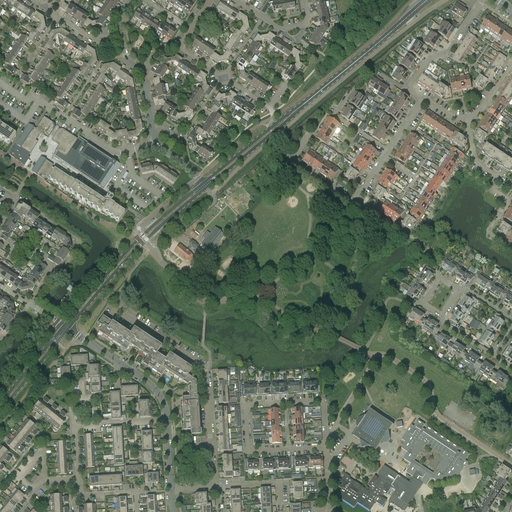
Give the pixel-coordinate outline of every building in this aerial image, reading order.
[(14,5),(12,8),(17,11),(22,3),(18,0),(14,5)] [(188,3),(183,0),(178,8),(183,11),(188,3)] [(279,12),(276,0),(271,0),(272,1),(269,2),(270,6),(272,6),(273,13),(279,12)] [(64,1),(60,2),(61,6),(59,8),(65,12),(69,7),(64,4),(64,1)] [(104,6),(112,11),(115,6),(107,1),(104,6)] [(221,1),(216,9),(221,12),(226,4),(221,1)] [(452,12),(457,15),(464,5),(460,3),(458,2),(452,12)] [(22,3),(17,11),(21,14),(27,6),(22,3)] [(193,6),(188,3),(183,11),(188,14),(193,6)] [(71,4),(69,7),(65,12),(70,15),(75,8),(71,4)] [(230,7),(226,4),(221,12),(225,15),(230,7)] [(466,7),(464,5),(457,15),(462,19),(467,11),(464,9),(466,7)] [(27,6),(21,14),(26,17),(31,9),(27,6)] [(104,6),(101,10),(109,15),(112,11),(104,6)] [(230,7),(225,15),(230,18),(235,10),(230,7)] [(75,8),(70,15),(75,18),(80,11),(75,8)] [(31,9),(26,17),(31,20),(33,17),(32,17),(36,12),(31,9)] [(99,9),(96,14),(98,15),(101,17),(106,20),(109,15),(101,10),(99,9)] [(143,13),(138,10),(133,17),(137,21),(143,13)] [(239,13),(235,10),(230,18),(234,21),(236,18),(239,13)] [(80,11),(75,18),(79,21),(84,14),(80,11)] [(32,17),(33,17),(39,22),(39,23),(44,22),(43,17),(44,16),(40,13),(39,15),(36,12),(32,17)] [(143,13),(137,21),(142,24),(147,16),(143,13)] [(239,13),(236,18),(243,23),(243,24),(248,23),(247,18),(248,17),(244,14),(242,15),(239,13)] [(84,14),(79,21),(84,24),(87,20),(89,17),(84,14)] [(485,29),(492,18),(488,15),(481,26),(485,29)] [(147,16),(142,24),(146,27),(152,19),(147,16)] [(98,21),(95,22),(95,25),(99,25),(102,26),(106,20),(101,17),(98,21)] [(492,18),(485,29),(489,31),(496,21),(492,18)] [(152,19),(146,27),(151,30),(156,22),(152,19)] [(95,22),(92,22),(87,20),(84,24),(90,29),(92,26),(95,25),(95,22)] [(496,21),(489,31),(493,34),(500,24),(496,21)] [(44,22),(39,23),(40,24),(35,31),(40,34),(41,34),(42,31),(44,32),(47,28),(45,27),(44,22)] [(156,22),(151,30),(156,33),(157,31),(157,30),(161,25),(160,25),(156,22)] [(157,30),(157,31),(161,33),(166,26),(162,22),(160,25),(161,25),(157,30)] [(445,22),(441,28),(452,35),(453,32),(455,29),(452,28),(445,22)] [(249,28),(248,23),(243,24),(243,26),(239,32),(244,35),(246,32),(247,33),(250,29),(249,28)] [(327,24),(321,25),(321,28),(320,29),(320,30),(326,33),(328,29),(327,24)] [(500,24),(493,34),(497,37),(504,26),(500,24)] [(166,26),(161,33),(166,36),(171,29),(166,26)] [(501,39),(508,29),(504,26),(497,37),(501,39)] [(57,30),(58,35),(59,35),(66,39),(69,34),(66,32),(67,31),(63,28),(62,30),(57,30)] [(323,38),(326,33),(320,30),(320,29),(318,28),(315,33),(323,38)] [(450,37),(452,35),(441,28),(438,33),(446,38),(448,40),(450,37)] [(35,31),(33,29),(29,34),(37,39),(39,37),(41,38),(43,35),(41,34),(40,34),(35,31)] [(171,29),(166,36),(170,39),(176,32),(171,29)] [(474,37),(476,34),(477,32),(472,29),(466,38),(474,43),(477,39),(474,37)] [(505,42),(511,32),(511,31),(508,29),(501,39),(505,42)] [(56,36),(58,35),(57,30),(52,31),(50,30),(48,35),(49,36),(47,38),(47,39),(52,42),(56,36)] [(241,40),(244,35),(239,32),(236,30),(233,35),(241,40)] [(427,37),(439,45),(441,43),(438,41),(440,38),(430,31),(427,37)] [(267,35),(263,36),(264,40),(267,39),(272,42),(275,37),(269,33),(267,35)] [(320,42),(323,38),(315,33),(312,37),(320,42)] [(27,38),(26,38),(30,40),(29,41),(34,44),(36,46),(38,43),(37,42),(37,43),(36,43),(35,42),(37,39),(29,34),(27,38)] [(64,42),(68,45),(74,38),(69,34),(66,39),(64,42)] [(16,40),(16,41),(25,47),(28,49),(30,47),(25,44),(26,42),(28,43),(29,41),(30,40),(26,38),(27,38),(22,35),(18,41),(16,40)] [(238,45),(241,40),(233,35),(230,39),(238,45)] [(264,40),(263,36),(260,37),(257,35),(253,41),(258,45),(261,40),(264,40)] [(45,41),(44,44),(52,49),(55,44),(52,42),(47,39),(47,38),(45,37),(43,40),(45,41)] [(280,40),(275,37),(272,42),(270,45),(275,48),(280,40)] [(316,47),(320,42),(312,37),(309,42),(316,47)] [(427,37),(423,42),(426,43),(433,48),(435,46),(438,48),(439,45),(427,37)] [(74,38),(68,45),(73,48),(78,40),(74,38)] [(201,41),(196,38),(191,46),(196,49),(201,41)] [(463,42),(472,47),(474,43),(466,38),(463,42)] [(238,45),(230,39),(227,44),(235,49),(238,45)] [(414,39),(411,44),(413,46),(423,53),(425,50),(422,49),(424,46),(417,41),(414,39)] [(73,48),(77,51),(83,43),(78,40),(73,48)] [(279,51),(284,43),(280,40),(275,48),(279,51)] [(17,43),(13,49),(21,54),(22,51),(21,50),(22,49),(26,52),(28,50),(25,47),(16,41),(15,42),(17,43)] [(200,52),(206,44),(201,41),(196,49),(200,52)] [(261,47),(258,45),(253,41),(250,46),(258,51),(261,47)] [(461,46),(469,51),(472,47),(463,42),(461,46)] [(83,43),(77,51),(82,54),(84,52),(84,51),(87,47),(83,43)] [(284,54),(289,46),(284,43),(279,51),(284,54)] [(40,44),(38,47),(41,49),(41,48),(42,49),(45,51),(46,51),(49,53),(52,49),(44,44),(42,47),(41,46),(41,45),(40,44)] [(210,47),(206,44),(200,52),(205,55),(210,47)] [(232,54),(235,49),(227,44),(224,49),(227,51),(232,54)] [(250,46),(247,51),(255,56),(257,57),(260,53),(258,51),(250,46)] [(288,57),(290,54),(293,49),(289,46),(284,54),(288,57)] [(410,51),(409,53),(412,55),(413,54),(420,58),(423,53),(413,46),(410,51)] [(458,50),(466,55),(469,51),(461,46),(458,50)] [(91,56),(91,57),(96,56),(95,51),(96,50),(92,47),(91,49),(87,47),(84,51),(84,52),(91,56)] [(210,58),(213,53),(215,50),(210,47),(205,55),(210,58)] [(7,54),(7,55),(16,61),(16,60),(19,62),(21,60),(16,57),(17,56),(19,57),(21,54),(13,49),(9,55),(7,54)] [(294,57),(295,60),(299,60),(298,56),(300,53),(293,49),(290,54),(294,57)] [(455,54),(464,59),(466,55),(458,50),(455,54)] [(40,53),(38,55),(42,58),(41,58),(50,64),(51,63),(49,62),(54,56),(49,53),(46,51),(45,51),(44,54),(45,55),(44,56),(40,53)] [(229,57),(232,54),(227,51),(222,57),(221,57),(222,62),(227,61),(228,62),(231,58),(229,57)] [(255,56),(247,51),(244,55),(252,60),(255,56)] [(220,58),(213,53),(210,58),(213,60),(212,62),(216,65),(217,63),(222,62),(221,57),(220,58)] [(404,60),(414,66),(416,64),(413,62),(415,59),(411,56),(412,55),(409,53),(404,60)] [(504,63),(506,59),(498,53),(495,57),(504,63)] [(452,58),(461,64),(464,59),(455,54),(452,58)] [(8,56),(4,63),(8,66),(11,68),(12,67),(13,65),(12,64),(13,62),(17,65),(19,63),(15,61),(16,61),(7,55),(6,55),(8,56)] [(252,60),(244,55),(241,60),(246,63),(249,65),(252,60)] [(38,56),(37,58),(41,61),(40,63),(39,62),(37,65),(45,70),(48,64),(50,65),(50,64),(41,58),(38,56)] [(96,56),(91,57),(91,59),(87,65),(92,69),(92,68),(94,65),(95,66),(98,62),(97,61),(96,56)] [(170,59),(171,62),(174,62),(179,65),(182,60),(176,56),(174,58),(170,59)] [(504,63),(495,57),(492,61),(501,67),(504,63)] [(164,58),(160,64),(165,67),(168,63),(171,62),(170,59),(167,60),(164,58)] [(414,66),(404,60),(402,58),(399,62),(399,64),(401,64),(401,65),(408,70),(410,67),(413,69),(414,66)] [(187,63),(182,60),(179,65),(177,67),(182,71),(187,63)] [(246,63),(241,60),(237,66),(239,68),(240,71),(244,71),(243,68),(246,63)] [(296,64),(293,68),(298,71),(299,72),(301,74),(302,72),(299,69),(302,65),(299,63),(299,60),(295,60),(295,61),(296,64)] [(498,71),(501,67),(492,61),(490,65),(498,71)] [(117,74),(121,69),(117,66),(118,65),(114,62),(113,64),(108,65),(109,69),(111,69),(117,74)] [(84,63),(81,68),(89,73),(90,71),(92,73),(94,69),(92,68),(92,69),(87,65),(84,63)] [(187,63),(182,71),(186,74),(191,66),(187,63)] [(160,64),(157,69),(165,74),(168,69),(165,67),(160,64)] [(31,67),(29,69),(33,71),(32,72),(41,78),(42,77),(41,76),(45,70),(37,65),(35,67),(36,68),(35,70),(31,67)] [(108,70),(109,69),(108,65),(103,66),(102,65),(99,69),(101,70),(99,73),(98,73),(103,76),(108,70)] [(496,75),(498,71),(490,65),(487,69),(496,75)] [(5,73),(5,74),(11,78),(15,72),(16,73),(16,74),(17,74),(19,71),(17,70),(16,70),(15,69),(12,67),(11,68),(8,66),(5,70),(7,71),(5,73)] [(196,69),(191,66),(186,74),(191,77),(196,69)] [(290,66),(287,71),(295,76),(298,71),(293,68),(290,66)] [(396,67),(393,71),(405,80),(407,77),(404,75),(406,73),(399,68),(398,68),(397,67),(396,67)] [(78,72),(78,73),(81,75),(84,77),(85,78),(87,80),(89,77),(88,76),(88,77),(87,77),(87,76),(89,73),(81,68),(78,72)] [(68,74),(67,75),(76,81),(77,81),(80,83),(81,81),(77,78),(78,77),(79,77),(81,75),(78,73),(78,72),(73,69),(69,75),(68,74)] [(125,72),(121,69),(117,74),(115,76),(120,79),(125,72)] [(155,74),(158,76),(161,78),(162,79),(165,74),(157,69),(154,74),(155,74)] [(196,69),(191,77),(195,80),(197,77),(201,72),(196,69)] [(493,79),(496,75),(487,69),(484,73),(493,79)] [(29,70),(28,72),(32,75),(31,76),(30,75),(28,78),(31,80),(35,84),(35,83),(39,77),(41,78),(32,72),(29,70)] [(98,73),(99,73),(97,71),(95,74),(97,76),(95,78),(103,83),(106,78),(103,76),(98,73)] [(244,71),(240,71),(241,75),(239,78),(245,82),(249,77),(244,74),(244,71)] [(287,71),(282,78),(286,81),(288,78),(292,81),(295,76),(287,71)] [(393,71),(390,76),(392,78),(399,83),(401,80),(404,82),(405,80),(393,71)] [(130,75),(125,72),(120,79),(125,83),(126,81),(125,81),(128,77),(130,75)] [(207,76),(201,72),(197,77),(202,80),(202,83),(206,82),(205,79),(207,76)] [(22,76),(18,82),(25,87),(26,84),(28,85),(31,80),(28,78),(25,76),(23,75),(24,74),(21,73),(19,76),(20,77),(21,76),(22,76)] [(424,73),(417,84),(421,87),(428,76),(424,73)] [(490,83),(493,79),(484,73),(482,77),(490,83),(491,83),(490,83)] [(249,77),(245,82),(250,85),(255,77),(250,74),(249,77)] [(68,77),(64,83),(72,88),(74,85),(73,84),(74,83),(78,86),(79,84),(76,82),(76,81),(67,75),(67,76),(68,77)] [(428,76),(421,87),(425,89),(432,79),(428,76)] [(491,83),(490,83),(482,77),(480,76),(476,82),(473,81),(472,83),(473,83),(473,84),(472,84),(473,88),(474,87),(476,85),(482,90),(486,85),(487,85),(488,83),(490,84),(491,83)] [(128,90),(134,89),(133,85),(135,84),(134,79),(132,80),(128,77),(125,81),(126,81),(127,82),(128,89),(128,90)] [(255,77),(250,85),(254,88),(260,80),(255,77)] [(368,86),(374,89),(380,79),(378,77),(376,80),(373,78),(368,86)] [(92,78),(90,81),(92,83),(94,84),(97,86),(97,85),(100,87),(103,83),(95,78),(93,81),(92,80),(93,79),(92,78)] [(383,81),(380,79),(374,89),(379,93),(384,85),(381,83),(383,81)] [(432,79),(425,89),(426,90),(429,92),(436,81),(432,79)] [(260,80),(254,88),(259,91),(264,83),(260,80)] [(436,81),(429,92),(430,92),(433,95),(435,92),(440,84),(436,81)] [(203,86),(200,91),(205,94),(208,96),(212,90),(209,88),(207,86),(206,85),(206,82),(202,83),(203,86)] [(59,88),(58,89),(67,95),(68,94),(71,96),(72,94),(68,92),(69,90),(70,91),(72,88),(64,83),(60,89),(59,88)] [(264,83),(259,91),(264,94),(266,90),(268,92),(271,88),(264,83)] [(433,95),(434,96),(435,94),(437,95),(438,94),(440,96),(443,98),(447,91),(450,92),(451,92),(450,89),(449,88),(450,87),(448,86),(446,88),(441,85),(440,84),(441,84),(440,84),(435,92),(433,95)] [(91,88),(90,90),(93,92),(102,98),(102,97),(101,96),(105,90),(100,87),(97,85),(97,86),(95,88),(97,89),(96,90),(91,88)] [(379,93),(377,95),(382,98),(384,96),(386,97),(390,92),(388,91),(389,89),(384,85),(379,93)] [(511,88),(506,85),(503,89),(511,94),(511,88)] [(59,90),(55,97),(60,100),(63,102),(63,101),(65,99),(64,98),(65,97),(69,99),(70,97),(67,95),(58,89),(59,90)] [(194,93),(202,99),(205,94),(200,91),(197,89),(194,93)] [(511,98),(511,94),(503,89),(501,93),(511,100),(511,98)] [(89,90),(88,93),(92,95),(91,97),(90,96),(88,99),(96,104),(100,98),(101,99),(102,98),(93,92),(93,93),(89,90)] [(351,96),(362,103),(364,105),(367,100),(355,91),(351,96)] [(233,101),(236,96),(230,92),(228,94),(225,95),(225,98),(228,98),(233,101)] [(194,93),(191,98),(199,103),(202,99),(194,93)] [(398,98),(408,105),(410,102),(407,100),(409,98),(401,93),(398,98)] [(501,93),(498,97),(508,104),(511,100),(501,93)] [(225,98),(225,95),(221,96),(218,94),(214,100),(219,103),(222,99),(225,98)] [(236,107),(241,99),(236,96),(233,101),(231,103),(236,107)] [(364,105),(362,103),(351,96),(350,99),(352,101),(351,103),(360,110),(364,105)] [(163,102),(162,97),(156,98),(158,105),(161,105),(162,105),(164,107),(166,104),(163,102)] [(506,108),(508,104),(498,97),(495,101),(506,108)] [(188,102),(196,108),(199,103),(191,98),(188,102)] [(395,103),(402,108),(404,106),(406,107),(408,105),(398,98),(395,103)] [(82,101),(81,103),(84,105),(84,106),(93,112),(93,111),(92,110),(96,104),(88,99),(86,102),(88,103),(87,104),(82,101)] [(240,110),(245,102),(241,99),(236,107),(240,110)] [(58,105),(56,108),(63,112),(67,106),(68,107),(67,108),(68,108),(70,105),(68,104),(66,103),(63,101),(63,102),(60,100),(57,104),(58,105)] [(219,103),(214,100),(211,105),(219,110),(222,105),(219,103)] [(503,112),(506,108),(495,101),(492,105),(503,112)] [(185,107),(188,109),(193,112),(196,108),(188,102),(185,107)] [(245,102),(240,110),(245,113),(250,105),(245,102)] [(161,111),(166,114),(171,106),(166,103),(166,104),(164,107),(161,111)] [(391,108),(401,115),(403,112),(400,111),(402,108),(395,103),(391,108)] [(80,104),(79,106),(83,109),(82,110),(81,109),(79,112),(82,115),(87,118),(91,112),(92,112),(93,112),(84,106),(80,104)] [(216,114),(219,110),(211,105),(208,110),(209,110),(212,112),(213,113),(213,112),(216,114)] [(255,108),(250,105),(245,113),(252,117),(254,113),(252,111),(255,108)] [(501,116),(503,112),(492,105),(490,109),(501,116)] [(176,109),(171,106),(166,114),(171,117),(174,112),(176,109)] [(343,109),(353,116),(356,111),(349,106),(347,109),(344,107),(343,109)] [(73,111),(70,116),(76,121),(78,118),(79,119),(82,115),(79,112),(77,110),(75,109),(73,107),(71,110),(72,111),(72,110),(73,110),(73,111)] [(388,113),(387,115),(391,117),(392,116),(394,118),(395,118),(398,120),(400,118),(401,115),(391,108),(388,113)] [(185,113),(182,114),(182,118),(186,117),(189,118),(193,112),(188,109),(185,113)] [(349,121),(353,116),(343,109),(341,112),(344,114),(342,117),(349,121)] [(501,116),(490,109),(487,113),(498,120),(501,122),(503,118),(501,116)] [(428,111),(421,121),(425,124),(432,114),(428,111)] [(171,117),(170,118),(169,119),(174,122),(177,121),(179,118),(182,118),(182,114),(178,115),(174,112),(171,117)] [(213,113),(210,117),(218,122),(221,117),(216,114),(213,112),(213,113)] [(500,121),(498,120),(487,113),(485,117),(495,124),(497,125),(500,121)] [(384,114),(380,119),(383,121),(393,128),(394,125),(396,122),(394,121),(393,120),(390,118),(391,117),(387,115),(386,116),(384,114)] [(436,116),(432,114),(425,124),(429,127),(436,116)] [(433,130),(440,119),(436,116),(429,127),(433,130)] [(37,127),(43,132),(50,121),(44,117),(37,127)] [(215,127),(218,122),(210,117),(207,121),(215,127)] [(337,128),(340,124),(329,117),(326,121),(337,128)] [(493,128),(495,124),(485,117),(482,121),(493,128)] [(444,122),(440,119),(433,130),(437,132),(444,122)] [(136,130),(135,131),(140,133),(142,129),(144,129),(143,124),(141,124),(140,120),(135,122),(136,130)] [(50,121),(43,132),(50,136),(55,128),(55,127),(54,124),(50,121)] [(95,129),(100,132),(105,124),(100,121),(95,129)] [(212,131),(215,127),(207,121),(204,126),(212,131)] [(324,125),(334,132),(337,128),(326,121),(324,125)] [(393,128),(383,121),(379,126),(387,131),(388,129),(391,130),(393,128)] [(490,132),(493,128),(482,121),(479,125),(490,132)] [(0,138),(4,141),(7,143),(8,142),(10,143),(16,134),(12,132),(13,131),(12,130),(0,122),(0,138)] [(441,135),(449,124),(444,122),(437,132),(441,135)] [(110,127),(105,124),(100,132),(105,135),(108,130),(110,127)] [(453,127),(449,124),(441,135),(445,138),(453,127)] [(29,125),(26,130),(36,136),(39,131),(36,129),(29,125)] [(321,129),(332,136),(334,132),(324,125),(321,129)] [(487,136),(490,132),(479,125),(477,129),(487,136)] [(208,136),(212,131),(204,126),(201,130),(204,132),(204,133),(208,136)] [(387,131),(379,126),(376,132),(386,138),(388,136),(385,134),(387,131)] [(193,132),(198,135),(201,137),(204,133),(204,132),(201,130),(200,130),(198,128),(196,127),(193,132)] [(457,129),(453,127),(445,138),(449,140),(457,129)] [(80,167),(85,159),(80,156),(88,143),(79,137),(77,139),(62,129),(59,130),(58,130),(53,138),(62,144),(54,156),(77,171),(80,168),(80,167)] [(319,133),(329,140),(332,136),(321,129),(319,133)] [(449,140),(454,143),(461,132),(457,129),(449,140)] [(483,142),(487,136),(477,129),(476,129),(475,130),(477,131),(476,133),(477,134),(473,139),(480,143),(477,148),(481,150),(485,144),(483,142)] [(33,141),(36,136),(26,130),(23,135),(33,141)] [(112,140),(116,139),(117,139),(116,134),(115,134),(114,134),(108,130),(105,135),(108,137),(107,138),(111,141),(112,140)] [(127,133),(128,139),(132,139),(132,140),(137,139),(137,138),(140,133),(135,131),(135,132),(127,133)] [(198,135),(193,132),(189,138),(191,140),(192,143),(196,143),(195,140),(198,135)] [(386,138),(376,132),(372,137),(380,142),(382,139),(384,141),(386,138)] [(319,133),(316,138),(326,145),(329,140),(319,133)] [(418,144),(423,138),(416,133),(414,135),(411,133),(408,137),(418,144)] [(459,135),(454,143),(460,147),(458,149),(463,152),(464,150),(462,148),(467,140),(462,137),(463,136),(461,134),(460,135),(459,135)] [(21,141),(31,148),(35,143),(33,141),(23,135),(20,139),(21,140),(21,141)] [(405,141),(416,148),(418,144),(408,137),(405,141)] [(28,153),(31,148),(21,141),(17,146),(28,153)] [(403,145),(413,152),(416,148),(405,141),(403,145)] [(489,141),(481,152),(486,155),(491,147),(489,145),(491,142),(489,141)] [(368,142),(364,148),(374,155),(377,151),(373,149),(375,146),(368,142)] [(88,143),(80,156),(85,159),(80,167),(80,168),(77,171),(102,188),(109,176),(111,177),(119,164),(88,143)] [(196,146),(196,143),(192,143),(193,147),(191,150),(197,154),(201,149),(196,146)] [(15,145),(12,149),(25,157),(28,153),(17,146),(15,145)] [(400,149),(410,156),(413,152),(403,145),(400,149)] [(201,149),(197,154),(202,157),(207,149),(203,146),(201,149)] [(491,147),(486,155),(487,155),(486,156),(488,158),(487,160),(488,160),(495,149),(491,147)] [(372,159),(374,155),(364,148),(361,152),(372,159)] [(461,159),(464,155),(453,148),(450,152),(461,159)] [(499,152),(494,160),(498,163),(505,152),(507,149),(504,148),(503,150),(501,153),(499,152)] [(12,149),(9,155),(24,165),(28,160),(25,157),(12,149)] [(214,154),(207,149),(202,157),(207,160),(209,157),(212,158),(214,154)] [(315,154),(308,149),(304,156),(306,158),(304,162),(308,164),(315,154)] [(397,153),(408,160),(410,156),(400,149),(397,153)] [(495,149),(488,160),(488,161),(490,159),(492,161),(493,159),(494,160),(499,152),(495,149)] [(505,152),(498,163),(502,165),(507,157),(505,156),(507,153),(509,151),(507,149),(505,152)] [(359,151),(356,155),(359,157),(369,163),(372,159),(361,152),(359,151)] [(458,163),(461,159),(450,152),(448,156),(458,163)] [(398,160),(397,162),(403,167),(408,160),(397,153),(394,157),(398,160)] [(315,154),(308,164),(312,167),(319,156),(315,154)] [(319,156),(312,167),(316,170),(323,159),(319,156)] [(448,156),(445,160),(456,167),(458,163),(448,156)] [(366,167),(369,163),(359,157),(356,160),(366,167)] [(507,157),(502,165),(503,166),(502,167),(504,169),(503,170),(504,171),(511,160),(507,157)] [(442,158),(439,162),(442,164),(453,171),(456,167),(445,160),(442,158)] [(323,159),(316,170),(320,172),(327,162),(323,159)] [(353,159),(351,163),(353,165),(364,171),(366,167),(356,160),(353,159)] [(48,178),(54,169),(41,160),(33,173),(44,180),(46,176),(48,178)] [(327,162),(320,172),(324,175),(331,164),(327,162)] [(151,163),(140,166),(142,175),(155,172),(173,185),(178,177),(160,165),(159,165),(156,163),(151,164),(151,163)] [(331,164),(324,175),(328,178),(335,167),(331,164)] [(450,175),(453,171),(442,164),(440,168),(450,175)] [(353,165),(351,169),(361,176),(361,175),(364,171),(353,165)] [(335,167),(328,178),(332,180),(335,176),(337,178),(341,171),(335,167)] [(448,179),(450,175),(440,168),(437,172),(448,179)] [(54,169),(48,178),(50,179),(50,180),(53,182),(58,186),(64,189),(69,193),(74,196),(80,200),(85,203),(90,207),(93,209),(95,210),(96,210),(101,214),(103,215),(106,217),(107,215),(113,219),(118,222),(124,212),(121,210),(121,209),(121,208),(111,202),(112,199),(111,198),(111,197),(110,197),(108,196),(107,198),(105,198),(104,200),(59,170),(58,170),(58,171),(54,169)] [(353,182),(355,179),(357,177),(358,178),(359,176),(361,177),(361,176),(351,169),(347,175),(344,173),(341,179),(343,180),(345,177),(353,182)] [(386,169),(384,173),(394,180),(397,176),(386,169)] [(445,183),(448,179),(437,172),(434,176),(443,182),(445,183)] [(392,184),(394,180),(384,173),(381,177),(392,184)] [(431,174),(428,178),(432,180),(440,186),(443,182),(434,176),(431,174)] [(389,188),(392,184),(381,177),(378,181),(389,188)] [(440,186),(432,180),(429,184),(437,190),(440,186)] [(386,192),(389,188),(378,181),(376,185),(386,192)] [(435,194),(437,190),(429,184),(426,188),(435,194)] [(373,195),(385,204),(387,201),(382,198),(386,192),(376,185),(375,185),(375,186),(376,187),(375,189),(376,190),(373,195)] [(437,195),(435,194),(426,188),(424,192),(434,199),(437,195)] [(434,199),(424,192),(421,196),(432,203),(434,199)] [(429,207),(432,203),(421,196),(418,200),(429,207)] [(418,200),(416,204),(426,211),(429,207),(418,200)] [(384,215),(391,204),(387,201),(385,204),(380,212),(384,215)] [(15,211),(14,213),(21,218),(23,216),(25,218),(30,210),(28,209),(28,207),(24,204),(23,205),(19,206),(17,205),(14,210),(15,211)] [(395,207),(391,204),(384,215),(388,217),(395,207)] [(424,215),(426,211),(416,204),(413,208),(424,215)] [(399,209),(395,207),(388,217),(392,220),(399,209)] [(421,219),(424,215),(413,208),(410,212),(421,219)] [(396,223),(403,212),(399,209),(392,220),(396,223)] [(29,219),(30,220),(35,213),(30,210),(25,218),(28,220),(29,219)] [(418,223),(421,219),(410,212),(408,216),(418,223)] [(13,213),(10,218),(17,222),(18,221),(19,222),(21,218),(14,213),(13,213)] [(38,218),(39,216),(35,213),(30,220),(31,221),(34,223),(34,224),(38,218)] [(400,223),(399,222),(398,223),(401,226),(402,224),(410,230),(414,225),(415,225),(416,223),(418,225),(419,224),(418,223),(408,216),(404,222),(401,221),(400,223)] [(10,218),(7,222),(15,227),(17,224),(16,223),(17,222),(10,218)] [(32,226),(37,229),(42,222),(41,221),(41,220),(38,218),(34,224),(34,223),(32,226)] [(507,222),(503,219),(501,222),(503,223),(498,231),(503,234),(502,235),(504,237),(503,239),(504,239),(511,228),(505,224),(507,222)] [(15,227),(7,222),(4,227),(11,231),(12,230),(13,231),(15,227)] [(42,232),(47,224),(43,222),(43,223),(42,222),(37,229),(42,232)] [(42,232),(46,235),(51,228),(50,227),(50,226),(47,224),(42,232)] [(11,231),(4,227),(1,232),(4,233),(2,236),(7,239),(11,233),(11,232),(11,231)] [(52,235),(56,230),(52,228),(52,229),(51,228),(46,235),(51,238),(52,236),(52,235)] [(53,237),(56,239),(61,232),(56,228),(56,230),(52,235),(52,236),(53,236),(53,237)] [(206,239),(201,245),(203,246),(206,249),(211,253),(225,235),(215,228),(210,234),(207,232),(203,237),(206,239)] [(61,232),(56,239),(59,242),(60,241),(61,242),(66,235),(61,232)] [(63,243),(64,244),(70,243),(69,239),(68,238),(69,237),(66,235),(61,242),(63,243)] [(191,241),(189,244),(195,249),(201,254),(204,251),(206,249),(203,246),(201,245),(199,247),(194,243),(191,241)] [(63,248),(69,252),(71,249),(70,248),(71,247),(70,243),(64,244),(64,246),(63,248)] [(173,252),(183,261),(185,262),(186,261),(189,264),(194,258),(191,255),(180,245),(174,252),(173,252)] [(61,249),(59,252),(66,257),(69,252),(63,248),(62,249),(61,249)] [(62,261),(63,262),(66,257),(59,252),(56,255),(57,256),(53,262),(55,264),(59,259),(62,261)] [(442,263),(441,264),(444,265),(442,268),(446,271),(453,262),(449,260),(451,257),(447,254),(445,257),(442,263)] [(460,267),(453,262),(446,271),(451,275),(454,270),(456,272),(460,267)] [(36,267),(32,272),(39,276),(40,275),(41,276),(45,269),(40,266),(38,269),(36,267)] [(423,269),(420,273),(430,279),(433,275),(430,273),(431,270),(430,270),(425,266),(423,269)] [(456,272),(456,273),(458,275),(456,278),(461,281),(465,274),(467,272),(460,267),(456,272)] [(4,268),(0,274),(0,275),(1,276),(0,277),(4,279),(9,271),(4,268)] [(8,281),(9,281),(13,274),(9,271),(4,279),(7,281),(8,281)] [(32,272),(29,276),(37,281),(40,278),(39,277),(39,276),(32,272)] [(475,283),(480,286),(486,277),(481,274),(479,272),(475,278),(478,279),(475,283)] [(427,284),(430,279),(420,273),(416,280),(422,285),(424,282),(427,284)] [(465,274),(461,281),(465,284),(467,281),(470,282),(474,276),(471,275),(469,273),(467,275),(465,274)] [(13,274),(9,281),(10,282),(9,283),(12,285),(13,285),(17,279),(18,278),(13,274)] [(12,285),(12,286),(17,290),(17,289),(21,283),(20,282),(20,281),(22,278),(19,276),(18,278),(17,279),(13,285),(12,285)] [(28,280),(27,281),(34,286),(37,281),(29,276),(27,279),(28,280)] [(486,277),(480,286),(484,289),(486,286),(489,288),(493,282),(491,280),(486,277)] [(493,282),(489,288),(490,289),(491,290),(489,293),(494,296),(500,286),(496,283),(497,281),(495,279),(493,282)] [(414,283),(411,288),(413,289),(420,294),(423,289),(420,287),(422,285),(416,280),(414,283)] [(26,283),(25,284),(26,290),(30,290),(31,288),(32,289),(34,286),(27,281),(26,283)] [(22,291),(26,290),(25,284),(23,284),(21,283),(17,289),(20,291),(20,290),(22,291)] [(500,286),(494,296),(499,299),(501,296),(503,297),(504,296),(507,291),(508,290),(506,288),(505,289),(500,286)] [(420,294),(413,289),(411,288),(406,295),(412,299),(414,296),(417,298),(420,294)] [(470,296),(468,298),(466,297),(463,302),(472,308),(477,301),(470,296)] [(5,307),(9,301),(9,300),(4,297),(3,299),(0,303),(0,305),(3,307),(3,306),(5,307)] [(12,303),(9,301),(5,307),(7,309),(7,310),(14,309),(13,304),(12,304),(12,303)] [(463,302),(460,306),(464,309),(462,311),(468,315),(472,308),(463,302)] [(14,313),(14,309),(7,310),(7,312),(6,313),(13,318),(15,315),(14,314),(14,313)] [(413,321),(415,319),(419,312),(415,309),(412,313),(410,311),(406,317),(413,321)] [(457,311),(454,316),(461,321),(463,322),(466,317),(468,315),(462,311),(461,311),(460,313),(457,311)] [(419,312),(415,319),(419,322),(418,324),(420,326),(424,321),(421,319),(424,315),(419,312)] [(3,318),(10,323),(13,318),(6,313),(5,315),(4,314),(2,318),(3,318)] [(496,317),(493,322),(501,327),(504,322),(500,319),(501,317),(496,313),(494,316),(496,317)] [(454,316),(450,320),(453,322),(451,324),(458,329),(460,327),(463,322),(461,321),(454,316)] [(189,386),(188,386),(189,397),(182,398),(183,430),(190,430),(191,433),(193,433),(193,435),(192,435),(200,435),(200,429),(198,397),(197,397),(196,386),(196,381),(192,379),(190,377),(187,376),(192,369),(169,353),(169,354),(165,359),(156,354),(157,352),(161,347),(134,328),(133,330),(131,332),(130,334),(108,320),(103,317),(99,323),(101,324),(100,325),(102,327),(98,333),(126,351),(130,345),(147,357),(143,364),(161,376),(165,370),(183,382),(184,382),(186,384),(188,385),(189,386)] [(9,324),(10,323),(3,318),(0,322),(8,328),(10,325),(9,324)] [(424,321),(420,326),(423,328),(427,331),(429,329),(434,321),(429,318),(427,322),(425,320),(424,321)] [(491,320),(487,328),(492,331),(494,329),(498,331),(501,327),(493,322),(491,320)] [(429,329),(427,331),(435,336),(438,330),(439,329),(436,328),(438,325),(434,321),(429,329)] [(494,336),(491,334),(493,332),(487,328),(482,335),(491,341),(494,336)] [(437,335),(433,341),(440,346),(447,336),(442,333),(440,336),(437,335)] [(482,335),(477,342),(482,345),(484,343),(488,346),(491,341),(482,335)] [(447,336),(440,346),(448,350),(451,345),(448,344),(451,339),(447,336)] [(451,345),(448,350),(450,352),(455,355),(456,353),(461,346),(456,343),(453,347),(451,345)] [(456,353),(455,355),(459,358),(462,360),(465,355),(466,354),(463,352),(465,349),(461,346),(456,353)] [(462,360),(460,362),(463,364),(464,362),(469,365),(475,355),(470,352),(468,356),(465,355),(462,360)] [(79,356),(79,366),(88,365),(87,355),(79,356)] [(475,355),(469,365),(476,369),(480,363),(478,361),(480,358),(475,355)] [(70,356),(71,366),(79,366),(79,356),(70,356)] [(480,363),(476,369),(483,374),(489,365),(485,362),(483,365),(480,363)] [(483,374),(487,377),(488,377),(490,379),(494,373),(492,371),(494,368),(489,365),(483,374)] [(89,366),(90,377),(100,377),(99,366),(89,366)] [(494,373),(490,379),(497,384),(504,374),(499,371),(497,374),(494,373)] [(510,380),(507,379),(508,377),(504,374),(497,384),(496,385),(504,390),(510,380)] [(129,387),(129,396),(138,396),(137,386),(129,387)] [(129,396),(129,387),(120,387),(121,397),(129,396)] [(33,408),(37,412),(47,400),(45,398),(41,402),(39,401),(33,408)] [(37,412),(42,415),(48,408),(46,406),(50,401),(47,400),(37,412)] [(150,418),(149,401),(139,402),(140,418),(150,418)] [(42,415),(46,419),(56,406),(54,405),(50,409),(48,408),(42,415)] [(46,419),(50,422),(56,415),(54,413),(58,408),(56,406),(46,419)] [(357,429),(353,435),(353,436),(362,441),(361,443),(360,443),(361,448),(366,447),(366,446),(367,445),(376,451),(380,444),(386,443),(390,437),(389,432),(393,425),(370,409),(366,416),(360,417),(356,423),(357,429)] [(50,422),(54,425),(64,413),(62,412),(58,416),(56,415),(50,422)] [(66,415),(66,414),(64,413),(54,425),(58,429),(65,422),(62,420),(66,415)] [(28,420),(24,424),(37,435),(38,432),(34,429),(35,426),(28,420)] [(408,453),(403,459),(412,464),(406,473),(413,477),(422,483),(425,485),(431,477),(439,483),(443,476),(450,481),(454,474),(458,477),(462,471),(461,470),(462,468),(463,469),(467,462),(465,461),(469,454),(462,450),(460,453),(457,452),(459,448),(427,427),(425,430),(422,428),(425,425),(418,421),(414,427),(411,425),(407,432),(408,433),(407,434),(406,433),(402,439),(406,442),(401,448),(408,453)] [(21,429),(29,435),(30,433),(35,437),(37,435),(24,424),(21,429)] [(21,429),(18,433),(30,443),(31,441),(27,437),(29,435),(21,429)] [(14,437),(22,443),(23,441),(28,445),(30,443),(18,433),(14,437)] [(14,437),(11,441),(23,451),(25,449),(20,445),(22,443),(14,437)] [(23,451),(11,441),(7,446),(15,452),(16,450),(21,453),(23,451)] [(1,446),(0,447),(0,452),(10,461),(11,459),(7,455),(9,453),(1,446)] [(0,452),(0,459),(2,461),(3,459),(8,463),(10,461),(0,452)] [(314,458),(315,468),(323,467),(322,455),(318,456),(318,458),(314,458)] [(303,459),(299,459),(300,469),(300,472),(307,471),(307,468),(307,456),(303,456),(303,459)] [(307,468),(315,468),(314,458),(311,458),(311,456),(307,456),(307,468)] [(282,460),(283,470),(291,469),(290,457),(286,457),(286,459),(282,460)] [(292,469),(300,469),(299,459),(296,459),(296,457),(292,457),(292,469)] [(260,471),(268,470),(267,460),(264,461),(264,458),(260,459),(260,471)] [(268,470),(275,470),(275,458),(271,458),(271,460),(267,460),(268,470)] [(275,470),(283,470),(282,460),(279,460),(279,458),(275,458),(275,470)] [(245,472),(253,471),(252,461),(249,461),(249,459),(244,460),(245,472)] [(253,471),(260,471),(260,459),(255,459),(256,461),(252,461),(253,471)] [(357,462),(369,470),(370,469),(370,468),(372,465),(370,463),(368,466),(358,460),(357,462)] [(125,477),(126,477),(134,476),(133,466),(125,467),(125,477)] [(133,466),(134,476),(143,476),(142,466),(133,466)] [(378,475),(377,476),(380,477),(379,478),(381,480),(379,484),(383,487),(385,483),(391,488),(396,490),(389,501),(392,503),(393,502),(401,507),(401,509),(404,511),(408,506),(406,506),(411,499),(412,500),(414,497),(413,495),(414,494),(418,488),(419,489),(423,484),(422,484),(422,483),(413,477),(409,482),(408,482),(405,480),(405,481),(399,478),(399,476),(395,473),(395,475),(392,473),(387,470),(388,468),(385,466),(384,466),(380,471),(378,475)] [(496,475),(500,477),(505,481),(511,472),(502,466),(496,475)] [(340,479),(336,485),(342,489),(337,496),(354,508),(357,503),(370,511),(376,502),(383,507),(387,501),(382,497),(384,494),(386,495),(391,488),(385,483),(383,487),(379,484),(381,480),(379,478),(375,476),(368,486),(371,487),(369,491),(362,487),(363,487),(362,487),(355,483),(355,482),(347,477),(348,476),(345,474),(341,480),(340,479)] [(507,482),(505,481),(500,477),(497,482),(504,487),(507,482)] [(501,491),(504,487),(497,482),(494,486),(501,491)] [(494,486),(491,491),(498,496),(501,491),(494,486)] [(17,490),(13,494),(20,500),(24,496),(17,490)] [(495,500),(498,496),(491,491),(488,495),(495,500)] [(13,494),(10,498),(17,504),(20,500),(13,494)] [(492,505),(495,500),(488,495),(485,500),(492,505)] [(10,498),(6,503),(13,509),(17,504),(10,498)] [(485,500),(482,504),(489,509),(492,505),(485,500)] [(6,503),(3,507),(9,511),(10,511),(13,509),(6,503)]
